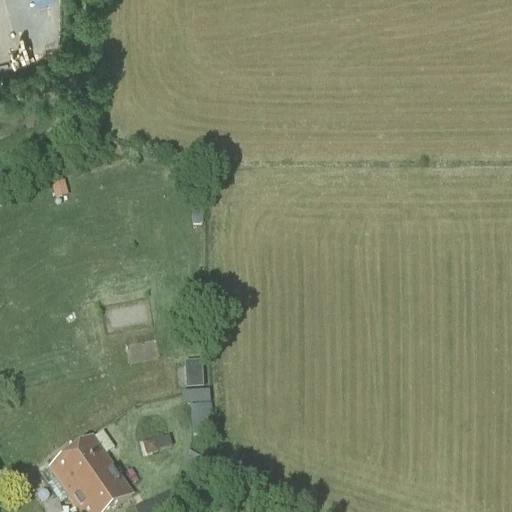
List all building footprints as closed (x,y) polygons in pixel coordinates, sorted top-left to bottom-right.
[(201,364),(184,364),(185,391),(203,390),(201,364)] [(210,404),(210,391),(182,392),(183,406),(210,404)] [(191,438),(212,437),(210,407),(190,408),(191,438)] [(93,440),(92,439),(46,472),(47,473),(39,478),(59,507),(67,502),(73,511),(114,511),(133,498),(104,457),(113,451),(101,434),(93,440)] [(158,453),(171,449),(168,438),(155,442),(158,453)] [(164,511),(157,498),(134,509),(135,511),(164,511)]
